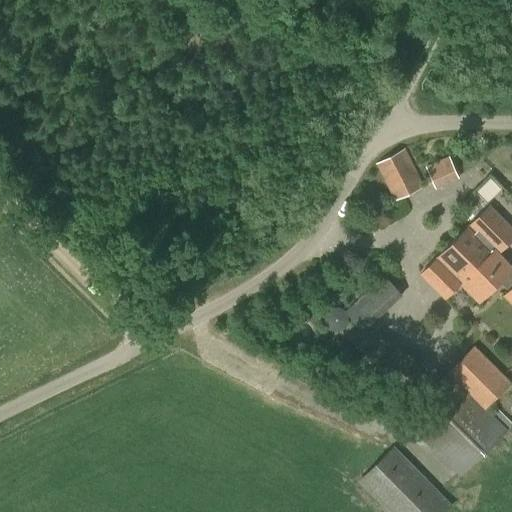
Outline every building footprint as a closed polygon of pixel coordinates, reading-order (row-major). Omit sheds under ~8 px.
[(374,164),(393,202),(427,185),(405,149),(374,164)] [(426,166),(436,188),(459,177),(449,156),(426,166)] [(419,274),(440,294),(476,257),(483,264),(496,251),(497,251),(511,235),(511,227),(490,205),(419,274)] [(511,216),(501,205),(496,210),(511,226),(511,216)] [(476,257),(440,294),(445,299),(460,285),(479,304),(501,283),(509,290),(504,295),(511,303),(511,265),(500,253),(511,239),(511,235),(497,251),(496,251),(483,264),(476,257)] [(345,311),(362,332),(403,295),(385,275),(345,311)] [(355,367),(403,395),(423,362),(375,334),(355,367)] [(338,349),(343,357),(351,353),(347,344),(338,349)] [(439,401),(411,428),(460,478),(509,429),(511,426),(511,422),(492,403),(511,382),(475,345),(428,391),(439,401)] [(357,481),(387,511),(446,511),(453,505),(394,445),(357,481)]
